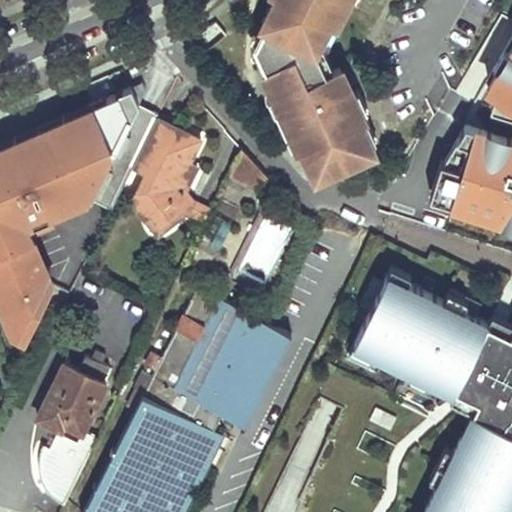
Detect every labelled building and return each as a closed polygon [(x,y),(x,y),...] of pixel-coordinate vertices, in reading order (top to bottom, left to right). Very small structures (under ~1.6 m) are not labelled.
[(301,143),(314,171),(370,145),(357,116),(361,114),(342,73),(323,83),(316,69),(321,66),(309,42),(322,16),(328,19),(337,0),(266,0),(257,18),(261,19),(250,41),(261,64),(259,65),(272,92),(266,95),(273,109),(278,105),(297,145),(301,143)] [(327,63),(317,40),(328,19),(322,16),(309,42),(321,66),(316,69),(323,83),(342,73),(336,59),(327,63)] [(511,42),(485,93),(511,107),(511,42)] [(121,84),(133,112),(141,95),(134,80),(121,84)] [(97,96),(119,146),(133,112),(121,84),(97,96)] [(97,96),(0,141),(0,298),(16,334),(31,337),(59,278),(34,222),(93,197),(119,146),(97,96)] [(202,137),(158,115),(134,163),(146,170),(131,199),(142,216),(149,212),(156,223),(178,209),(184,212),(190,200),(186,186),(194,171),(187,168),(191,159),(202,137)] [(511,135),(476,122),(448,197),(511,221),(511,135)] [(241,145),(228,171),(261,188),(267,175),(241,145)] [(198,163),(191,159),(187,168),(194,171),(198,163)] [(220,250),(238,208),(220,201),(202,242),(220,250)] [(142,216),(153,233),(184,212),(178,209),(156,223),(149,212),(142,216)] [(417,276),(389,263),(373,295),(387,302),(381,314),(368,307),(348,348),(368,358),(372,349),(382,354),(408,366),(404,375),(423,385),(428,376),(439,381),(452,388),(453,385),(477,396),(471,408),(479,412),(468,435),(460,432),(452,447),(436,479),(422,508),(429,511),(428,511),(511,511),(511,508),(508,507),(511,498),(511,323),(509,330),(486,319),(473,312),(461,307),(466,298),(446,288),(442,297),(414,284),(417,276)] [(128,403),(135,406),(82,511),(83,511),(183,511),(224,433),(214,428),(223,410),(245,421),(291,331),(270,321),(277,306),(257,296),(250,310),(198,283),(187,305),(173,332),(164,349),(155,345),(136,382),(138,383),(128,403)] [(449,284),(446,288),(466,298),(461,307),(473,312),(479,299),(449,284)] [(387,302),(373,295),(368,307),(381,314),(387,302)] [(166,328),(173,332),(187,305),(180,301),(166,328)] [(511,323),(511,320),(490,310),(486,319),(509,330),(511,323)] [(65,360),(39,415),(55,422),(61,409),(69,413),(66,420),(83,429),(83,427),(106,379),(104,378),(110,364),(102,360),(106,353),(96,348),(93,356),(86,352),(79,367),(65,360)] [(382,354),(372,349),(368,358),(348,348),(346,352),(376,367),(382,354)] [(439,381),(428,376),(423,385),(404,375),(402,380),(433,395),(439,381)] [(471,408),(477,396),(453,385),(452,388),(448,396),(471,408)] [(460,432),(468,435),(479,412),(471,408),(460,432)] [(61,409),(55,422),(63,426),(66,420),(69,413),(61,409)] [(64,501),(97,434),(83,427),(83,429),(78,439),(58,429),(50,445),(43,441),(42,446),(40,451),(39,458),(39,461),(39,466),(40,470),(41,474),(42,477),(44,481),(46,485),(51,490),(54,494),(59,497),(64,501)] [(428,475),(436,479),(452,447),(444,443),(428,475)]
